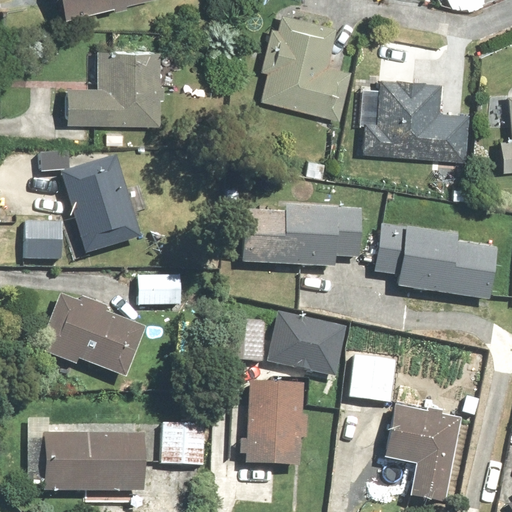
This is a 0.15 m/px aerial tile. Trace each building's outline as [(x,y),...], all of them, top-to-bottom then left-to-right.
[(47,0),(56,29),(152,0),(47,0)] [(275,14),(251,105),(333,126),(347,71),(324,65),(333,29),(275,14)] [(56,88),(55,128),(154,130),(155,52),(89,51),(88,89),(56,88)] [(357,123),(355,158),(463,164),(466,114),(436,113),(438,82),(376,78),(373,124),(357,123)] [(491,143),(494,176),(511,175),(511,96),(502,97),(505,142),(491,143)] [(111,164),(52,183),(77,261),(136,242),(111,164)] [(358,214),(242,209),(239,271),(327,275),(327,264),(355,266),(358,214)] [(58,218),(17,218),(16,268),(57,268),(58,218)] [(493,251),(374,232),(364,291),(484,310),(493,251)] [(138,274),(137,310),(181,311),(182,276),(138,274)] [(51,299),(29,352),(117,389),(140,336),(51,299)] [(277,311),(267,359),(332,372),(341,323),(277,311)] [(257,323),(213,322),(213,367),(256,368),(257,323)] [(402,336),(365,326),(359,346),(397,356),(402,336)] [(349,354),(343,406),(385,410),(391,359),(349,354)] [(298,464),(303,380),(248,376),(242,460),(298,464)] [(444,511),(462,430),(385,414),(374,467),(408,474),(401,505),(434,511),(444,511)] [(155,425),(154,471),(200,472),(201,427),(155,425)] [(138,443),(36,439),(34,496),(136,500),(138,443)] [(511,511),(511,496),(496,507),(498,511),(511,511)]
